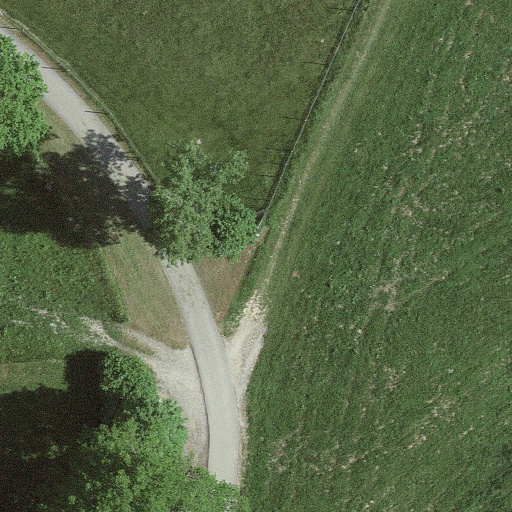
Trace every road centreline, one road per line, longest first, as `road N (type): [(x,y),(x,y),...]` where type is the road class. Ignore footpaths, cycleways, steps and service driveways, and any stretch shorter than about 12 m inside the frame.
road 1 (track): [(219,511),(221,404),(182,277),(113,158),(0,45)]
road 2 (track): [(221,404),(288,199),(389,0)]
